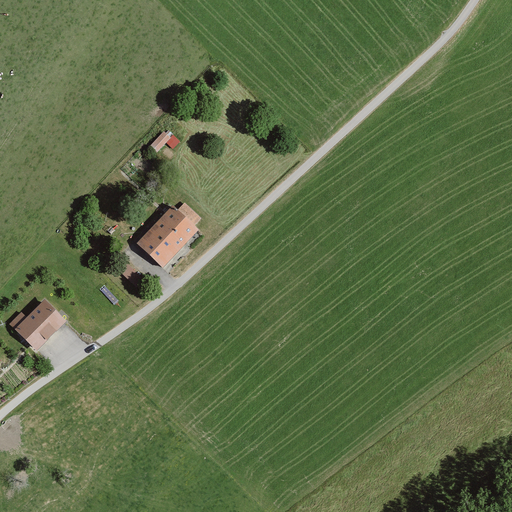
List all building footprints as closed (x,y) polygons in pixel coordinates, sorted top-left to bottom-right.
[(167,142),(172,146),(179,139),(167,127),(151,144),(159,151),(167,142)] [(178,209),(195,225),(201,218),(184,202),(178,209)] [(173,204),(137,242),(163,267),(199,229),(195,225),(178,209),(173,204)] [(120,271),(136,287),(144,279),(127,263),(120,271)] [(10,324),(37,350),(66,320),(44,299),(27,317),(22,312),(10,324)]
